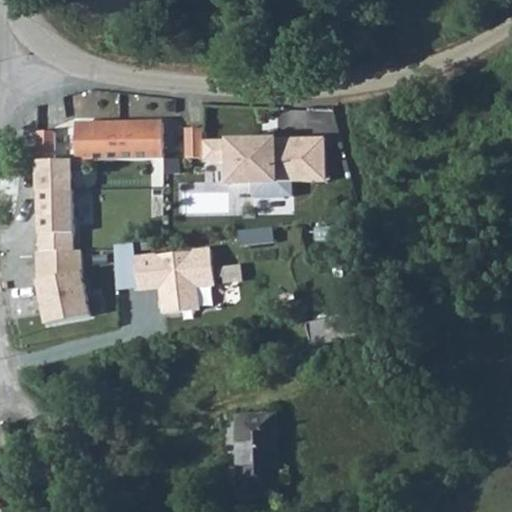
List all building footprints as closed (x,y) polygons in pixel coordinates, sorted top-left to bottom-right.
[(120,123),(121,161),(159,160),(158,122),(120,123)] [(121,161),(120,123),(77,124),(78,162),(121,161)] [(188,159),(203,159),(202,130),(187,130),(188,159)] [(38,134),(39,164),(56,163),(55,133),(38,134)] [(327,139),(206,142),(206,163),(231,163),(231,186),(252,186),(294,185),(328,184),(327,139)] [(41,254),(77,253),(74,163),(56,163),(39,164),(41,254)] [(294,185),(252,186),(253,199),(294,198),(294,185)] [(274,228),(239,232),(241,247),(275,243),(274,228)] [(120,294),(140,292),(136,256),(135,246),(115,248),(120,294)] [(158,254),(136,256),(140,292),(160,290),(163,317),(200,313),(198,290),(216,288),(212,249),(193,251),(193,254),(158,257),(158,254)] [(37,255),(38,285),(85,276),(84,253),(77,253),(41,254),(37,255)] [(85,276),(38,285),(47,328),(94,318),(85,276)] [(316,342),(337,338),(333,316),(312,320),(316,342)] [(238,500),(281,498),(276,416),(234,419),(238,500)]
